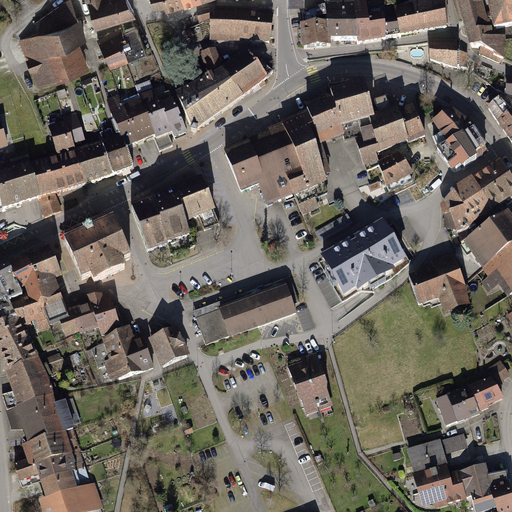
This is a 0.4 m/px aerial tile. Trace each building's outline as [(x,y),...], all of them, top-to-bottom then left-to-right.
[(72,0),(64,0),(19,37),(34,83),(85,65),(76,40),(84,38),(72,0)] [(87,0),(95,28),(135,16),(126,0),(87,0)] [(161,6),(181,0),(147,0),(150,9),(161,6)] [(396,14),(400,33),(401,39),(448,31),(444,0),(412,0),(413,4),(395,7),(396,14)] [(484,0),(456,0),(468,41),(470,48),(482,48),(479,56),(504,64),(505,38),(494,40),(493,37),(484,0)] [(511,0),(487,0),(493,29),(511,26),(511,0)] [(386,35),(385,15),(369,17),(366,3),(355,4),(358,42),(358,46),(387,41),(386,35)] [(358,42),(355,4),(327,4),(328,23),(330,42),(358,42)] [(270,46),(273,15),(214,9),(214,10),(213,22),(212,41),(270,46)] [(213,22),(214,10),(197,14),(199,26),(213,22)] [(400,33),(396,14),(385,15),(386,35),(400,33)] [(330,42),(328,23),(301,26),(303,51),(330,48),(330,42)] [(127,39),(123,31),(120,26),(98,38),(111,66),(129,59),(122,42),(127,39)] [(122,42),(129,59),(148,52),(136,26),(123,31),(127,39),(122,42)] [(458,41),(429,42),(429,44),(431,60),(458,66),(458,41)] [(268,80),(247,55),(224,68),(216,49),(201,54),(209,77),(176,95),(193,134),(268,80)] [(468,55),(459,53),(460,69),(468,69),(468,55)] [(332,96),(342,129),(375,120),(370,102),(365,83),(331,92),(332,96)] [(118,96),(105,101),(115,138),(117,137),(120,136),(124,149),(167,130),(172,142),(186,134),(170,101),(156,105),(149,91),(121,104),(118,96)] [(498,124),(511,114),(511,102),(506,98),(501,95),(485,105),(498,124)] [(342,129),(332,96),(302,108),(304,114),(268,130),(269,133),(248,141),(249,144),(224,154),(241,195),(259,187),(267,207),(293,196),(294,198),(328,183),(326,176),(330,174),(321,147),(344,137),(342,129)] [(375,120),(369,122),(380,155),(423,140),(411,107),(393,112),(388,96),(370,102),(375,120)] [(449,171),(481,144),(468,124),(449,112),(429,124),(438,138),(432,142),(436,150),(439,150),(449,171)] [(76,113),(63,118),(75,148),(87,143),(76,113)] [(511,144),(511,143),(511,114),(498,124),(511,144)] [(0,116),(0,148),(9,146),(0,116)] [(61,121),(46,126),(56,157),(71,152),(61,121)] [(377,156),(380,155),(372,130),(361,134),(362,138),(355,140),(365,169),(379,164),(377,156)] [(7,170),(0,172),(0,211),(38,199),(45,220),(62,213),(56,195),(128,172),(117,137),(115,138),(74,152),(71,152),(56,157),(52,159),(50,155),(30,161),(27,150),(5,152),(7,170)] [(399,155),(379,165),(388,188),(412,176),(399,155)] [(511,198),(511,187),(497,164),(464,182),(442,205),(438,214),(442,224),(450,220),(461,244),(463,243),(479,232),(474,223),(511,198)] [(171,192),(185,226),(213,215),(200,180),(171,192)] [(185,226),(171,192),(132,207),(150,254),(190,239),(185,226)] [(316,200),(300,207),(304,216),(320,209),(316,200)] [(484,271),(511,248),(511,218),(508,213),(479,232),(463,243),(484,271)] [(348,215),(315,233),(321,244),(354,225),(348,215)] [(63,243),(82,284),(90,281),(92,286),(98,284),(110,278),(115,276),(126,271),(124,266),(133,261),(125,244),(114,220),(89,231),(63,243)] [(383,223),(321,260),(344,300),(407,264),(383,223)] [(511,296),(511,248),(484,271),(489,278),(482,283),(489,293),(500,287),(508,299),(511,296)] [(74,311),(48,252),(0,273),(0,369),(3,377),(35,361),(21,332),(35,326),(40,336),(55,329),(62,345),(94,332),(97,340),(120,331),(108,298),(74,311)] [(430,271),(412,277),(421,305),(438,300),(443,316),(469,308),(453,256),(428,263),(430,271)] [(248,300),(258,328),(297,314),(287,286),(248,300)] [(248,300),(196,318),(206,346),(258,328),(248,300)] [(152,371),(141,341),(135,343),(130,330),(102,341),(110,362),(102,365),(110,386),(152,371)] [(177,330),(148,341),(160,371),(188,361),(177,330)] [(330,407),(314,355),(301,359),(302,364),(288,368),(302,415),(330,407)] [(35,361),(3,377),(26,450),(73,435),(63,405),(55,408),(50,392),(35,361)] [(469,387),(480,413),(503,401),(498,391),(511,380),(500,362),(480,375),(484,382),(469,387)] [(480,413),(469,387),(447,395),(448,398),(436,401),(446,429),(479,418),(477,415),(480,413)] [(73,435),(26,450),(30,462),(14,467),(20,485),(35,480),(42,503),(37,504),(39,511),(101,511),(103,511),(95,486),(91,488),(73,435)] [(464,435),(408,450),(420,510),(434,507),(435,511),(468,503),(459,473),(449,475),(444,457),(469,451),(464,435)] [(484,467),(459,473),(471,511),(511,511),(504,475),(488,479),(484,467)]
